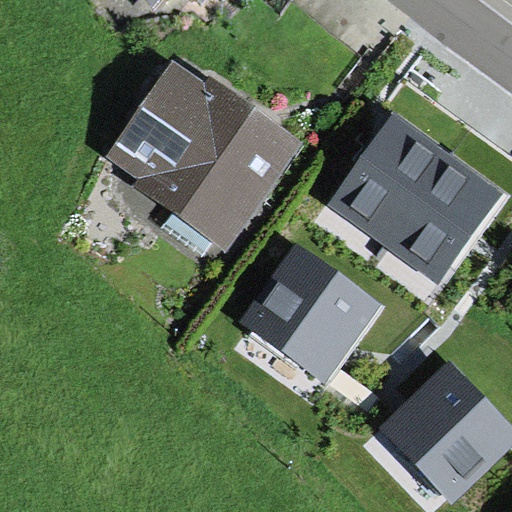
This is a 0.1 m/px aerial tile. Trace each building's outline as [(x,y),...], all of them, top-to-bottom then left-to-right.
[(165,0),(137,0),(151,14),(165,0)] [(105,158),(137,181),(132,188),(223,255),(299,152),(207,84),(202,90),(172,68),(105,158)] [(503,193),(392,113),(325,206),(436,286),(503,193)] [(304,231),(245,313),(330,374),(389,292),(304,231)] [(511,403),(453,349),(367,443),(441,510),(511,433),(511,403)] [(362,511),(381,491),(335,451),(311,479),(348,511),(362,511)]
